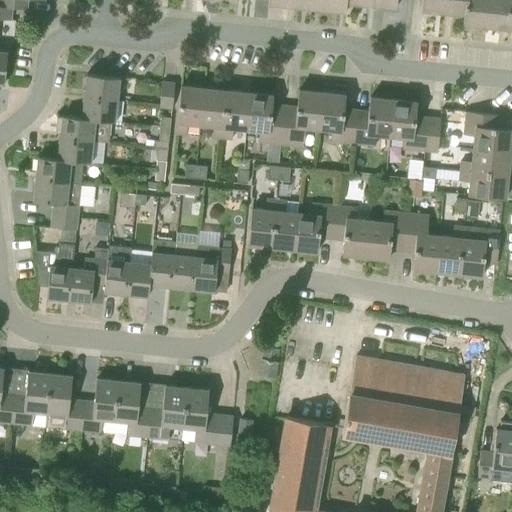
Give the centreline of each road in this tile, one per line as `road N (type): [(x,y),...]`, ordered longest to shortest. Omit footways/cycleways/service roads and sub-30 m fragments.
road 1 (residential): [(506,322),(490,312),(288,276),(266,285),(225,339),(187,350),(25,330),(0,300)]
road 2 (residential): [(103,37),(155,41),(174,27),(354,46),(371,64),(511,80)]
road 3 (residential): [(0,135),(40,94),(53,40),(103,37)]
